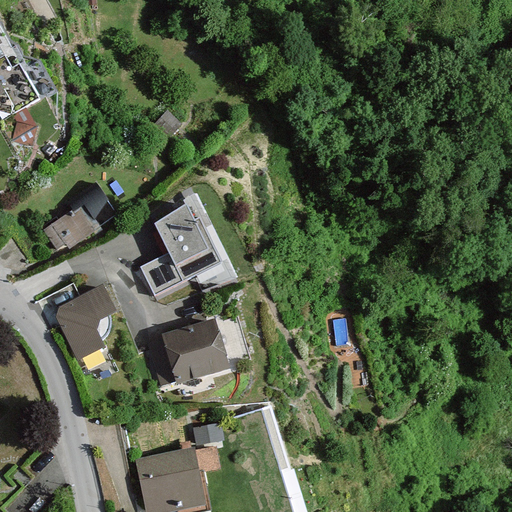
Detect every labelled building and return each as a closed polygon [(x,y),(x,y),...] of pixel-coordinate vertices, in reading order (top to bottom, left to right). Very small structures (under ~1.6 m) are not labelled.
[(0,44),(0,115),(12,110),(0,86),(0,61),(7,58),(0,44)] [(104,193),(41,229),(60,261),(123,225),(104,193)] [(184,204),(150,221),(166,253),(141,266),(155,293),(215,262),(184,204)] [(100,283),(48,309),(76,366),(104,352),(89,322),(113,310),(100,283)] [(215,320),(147,337),(160,386),(228,369),(215,320)] [(198,426),(200,441),(225,438),(223,423),(198,426)] [(189,449),(129,463),(140,511),(175,511),(202,506),(189,449)]
